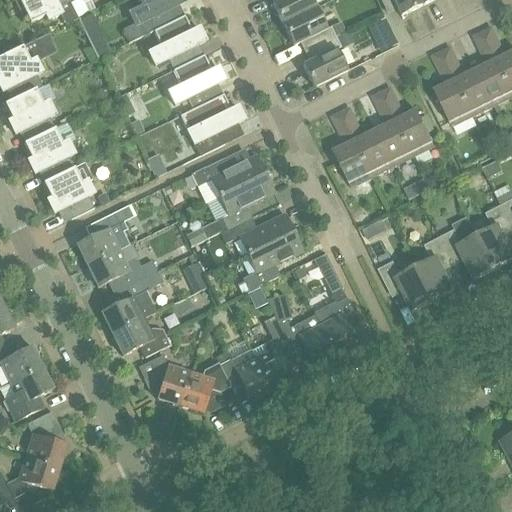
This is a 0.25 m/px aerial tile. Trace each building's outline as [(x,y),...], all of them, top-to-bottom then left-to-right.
[(80,21),(72,4),(70,5),(67,0),(16,0),(13,2),(23,22),(27,20),(30,25),(46,17),(48,22),(61,16),(67,27),(80,21)] [(153,33),(174,23),(168,12),(185,4),(183,0),(136,0),(142,10),(129,16),(134,25),(130,27),(136,41),(153,32),(153,33)] [(277,0),(278,2),(272,5),(282,27),(316,10),(311,0),(277,0)] [(397,11),(400,18),(422,8),(417,0),(379,0),(387,15),(397,11)] [(326,31),(316,10),(282,27),(292,48),(307,41),(312,51),(336,39),(331,29),(326,31)] [(79,23),(96,59),(108,53),(92,17),(79,23)] [(174,23),(153,33),(161,49),(149,55),(155,68),(157,67),(159,70),(170,65),(173,73),(185,67),(180,56),(205,43),(199,31),(192,34),(184,18),(174,23)] [(347,73),(338,54),(342,51),(336,39),(312,51),(317,60),(302,68),(313,90),(347,73)] [(490,50),(511,94),(511,54),(505,58),(499,46),(490,50)] [(11,103),(36,91),(42,88),(36,77),(41,74),(35,62),(30,64),(23,48),(0,59),(0,89),(2,94),(6,92),(11,103)] [(476,72),(494,109),(499,106),(511,99),(511,94),(490,50),(481,55),(487,67),(476,72)] [(204,58),(185,67),(173,73),(172,73),(180,89),(168,95),(174,107),(187,101),(192,112),(205,106),(200,95),(224,83),(218,70),(211,74),(204,58)] [(449,70),(473,119),(494,109),(476,72),(465,78),(459,66),(449,70)] [(433,93),(451,130),(473,119),(449,70),(440,75),(446,87),(433,93)] [(18,135),(24,145),(55,130),(49,120),(54,117),(48,105),(43,107),(36,91),(11,103),(4,106),(12,122),(9,124),(15,137),(18,135)] [(205,106),(192,112),(179,119),(193,147),(200,159),(225,146),(219,134),(244,122),(237,110),(231,113),(223,97),(205,106)] [(389,111),(413,159),(434,149),(416,113),(405,119),(398,106),(389,111)] [(498,118),(503,115),(499,106),(494,109),(498,118)] [(375,133),(393,170),(413,159),(389,111),(380,115),(386,128),(375,133)] [(131,126),(136,137),(143,133),(138,123),(131,126)] [(38,174),(43,185),(74,170),(69,159),(74,157),(67,144),(75,140),(67,124),(55,130),(24,145),(31,162),(28,163),(34,176),(38,174)] [(348,131),(372,180),(393,170),(375,133),(364,139),(358,127),(348,131)] [(333,154),(351,190),(372,180),(348,131),(339,136),(345,148),(333,154)] [(218,199),(264,177),(255,159),(224,174),(220,165),(203,173),(203,172),(192,177),(205,206),(218,199)] [(57,214),(63,226),(94,211),(88,199),(93,196),(87,184),(94,180),(86,164),(74,170),(43,185),(51,201),(47,202),(54,215),(57,214)] [(151,169),(156,180),(163,177),(158,166),(151,169)] [(426,179),(431,189),(440,184),(435,175),(426,179)] [(273,195),(264,177),(218,199),(227,218),(246,209),(273,195)] [(168,187),(163,189),(167,197),(172,194),(168,187)] [(98,199),(101,206),(109,202),(106,195),(98,199)] [(511,201),(500,208),(511,230),(511,201)] [(77,247),(87,269),(118,253),(119,254),(130,248),(123,235),(128,232),(124,224),(136,219),(130,207),(108,218),(113,230),(108,232),(77,247)] [(477,238),(495,271),(511,262),(511,252),(506,241),(511,237),(511,230),(500,208),(485,216),(493,230),(477,238)] [(238,239),(247,257),(294,235),(285,217),(256,230),(251,220),(226,232),(220,235),(225,245),(238,239)] [(226,232),(221,220),(200,230),(206,242),(220,235),(226,232)] [(192,247),(204,241),(199,231),(187,237),(192,247)] [(439,240),(454,268),(463,263),(474,282),(495,271),(477,238),(462,246),(455,231),(439,240)] [(242,281),(248,293),(258,288),(280,278),(274,267),(302,253),(294,235),(247,257),(255,274),(242,281)] [(416,270),(434,303),(454,293),(444,273),(454,268),(439,240),(424,248),(431,262),(416,270)] [(132,272),(140,268),(138,263),(135,262),(125,267),(119,254),(118,253),(87,269),(98,290),(129,274),(132,273),(132,272)] [(132,273),(138,283),(157,274),(152,263),(140,268),(132,272),(132,273)] [(402,294),(412,314),(434,303),(416,270),(401,278),(393,264),(378,272),(392,299),(402,294)] [(196,265),(184,271),(195,293),(207,287),(196,265)] [(302,271),(294,274),(298,281),(305,278),(302,271)] [(101,315),(112,336),(143,321),(144,322),(157,315),(146,293),(163,285),(157,274),(138,283),(126,289),(132,300),(101,315)] [(256,309),(267,304),(258,288),(248,293),(256,309)] [(314,318),(336,359),(357,348),(348,331),(359,325),(341,291),(330,298),(333,304),(315,314),(316,316),(314,318)] [(274,318),(296,359),(306,354),(314,370),(336,359),(314,318),(289,330),(287,322),(292,320),(286,297),(267,302),(274,318)] [(225,305),(221,298),(215,301),(218,308),(225,305)] [(0,337),(14,331),(3,310),(0,311),(0,337)] [(256,362),(272,392),(293,381),(285,365),(296,359),(274,318),(262,323),(272,341),(260,348),(252,352),(257,361),(256,362)] [(139,350),(144,360),(170,348),(165,337),(162,331),(148,330),(144,322),(143,321),(112,336),(122,358),(139,350)] [(0,364),(11,386),(42,371),(31,349),(19,355),(0,364)] [(219,367),(232,392),(242,387),(251,403),(272,392),(256,362),(257,361),(252,352),(252,351),(219,367)] [(157,401),(180,409),(190,376),(169,368),(162,358),(138,370),(151,397),(158,399),(157,401)] [(180,409),(202,416),(203,413),(210,416),(236,401),(232,392),(219,367),(205,374),(201,379),(190,376),(180,409)] [(3,398),(15,424),(37,413),(45,409),(40,398),(52,392),(42,371),(11,386),(14,393),(3,398)] [(241,424),(241,413),(224,414),(224,425),(241,424)] [(32,438),(25,461),(58,471),(65,448),(63,448),(65,442),(52,414),(26,426),(32,438)] [(511,440),(502,446),(511,465),(511,440)] [(7,488),(12,498),(19,511),(21,511),(47,499),(48,493),(51,494),(58,471),(25,461),(18,483),(7,488)] [(0,511),(5,511),(1,504),(12,498),(7,488),(0,473),(0,511)]
